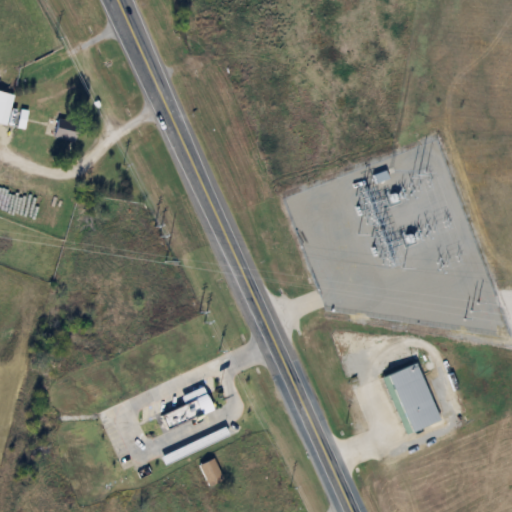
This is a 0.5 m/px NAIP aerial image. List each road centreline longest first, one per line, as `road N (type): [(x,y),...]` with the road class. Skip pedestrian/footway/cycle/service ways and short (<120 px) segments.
road 1 (primary): [(353,511),(224,232)]
road 2 (primary): [(117,0),(224,232)]
